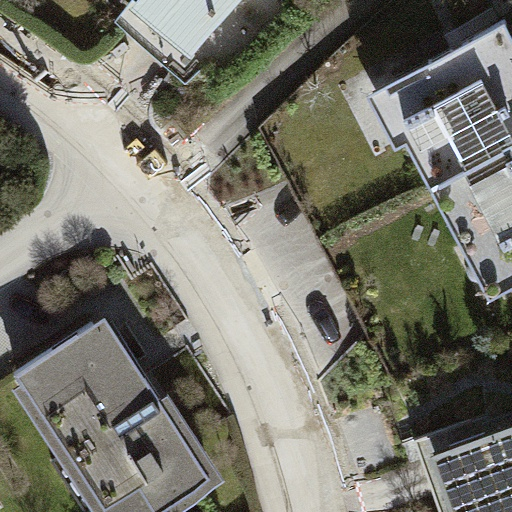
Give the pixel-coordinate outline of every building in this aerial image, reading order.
[(143,0),(142,3),(182,35),(205,11),(215,12),(227,0),(143,0)] [(511,32),(505,19),(429,58),(433,67),(397,86),(411,111),(404,114),(478,255),(503,242),(504,245),(511,240),(511,32)] [(433,67),(429,58),(367,92),(397,147),(407,141),(489,296),(511,284),(511,240),(504,245),(503,242),(478,255),(404,114),(411,111),(397,86),(433,67)] [(211,474),(145,374),(132,382),(92,321),(78,331),(77,329),(15,370),(24,385),(26,384),(76,460),(77,459),(106,502),(141,479),(150,493),(148,494),(157,508),(195,483),(196,484),(211,474)] [(511,511),(511,421),(450,443),(474,511),(511,511)]
